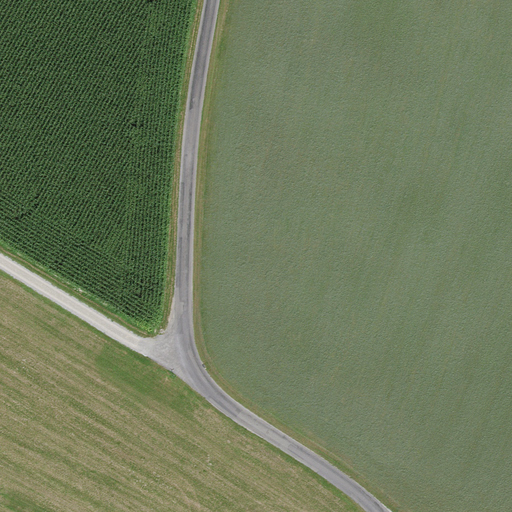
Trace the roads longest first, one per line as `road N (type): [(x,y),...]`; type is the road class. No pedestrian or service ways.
road 1 (unclassified): [(375,511),(205,387),(186,362),(187,199),(212,0)]
road 2 (track): [(186,362),(136,344),(0,257)]
